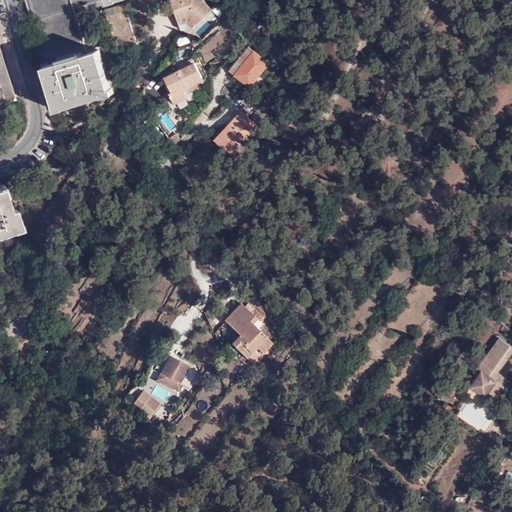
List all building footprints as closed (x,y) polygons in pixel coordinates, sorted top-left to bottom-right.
[(26,0),(27,0),(33,22),(46,65),(43,66),(55,105),(63,102),(65,107),(103,96),(101,91),(109,89),(98,51),(86,54),(72,9),(102,0),(26,0)] [(202,0),(171,0),(181,30),(190,31),(212,10),(202,0)] [(206,20),(194,29),(198,36),(211,27),(206,20)] [(268,64),(249,47),(240,58),(245,62),(243,64),(238,61),(230,71),(249,87),(268,64)] [(0,104),(15,100),(0,52),(0,104)] [(184,91),(203,81),(195,63),(162,80),(174,105),(187,98),(186,96),(184,91)] [(205,86),(203,81),(184,91),(186,96),(205,86)] [(112,88),(109,89),(101,91),(103,96),(103,97),(113,94),(112,88)] [(63,102),(55,105),(53,105),(55,111),(65,108),(65,107),(63,102)] [(159,118),(169,130),(175,125),(165,113),(159,118)] [(242,113),(219,137),(234,151),(256,126),(242,113)] [(234,151),(219,137),(215,141),(230,155),(234,151)] [(217,153),(210,146),(195,162),(202,169),(217,153)] [(0,233),(10,230),(9,226),(18,223),(13,208),(8,209),(3,195),(0,195),(0,233)] [(9,226),(10,230),(11,232),(21,228),(19,222),(18,223),(9,226)] [(231,345),(239,352),(244,346),(252,353),(256,348),(263,354),(272,344),(252,324),(257,319),(240,304),(224,321),(240,336),(231,345)] [(488,377),(511,347),(500,339),(477,370),(481,373),(482,373),(488,377)] [(244,346),(239,352),(246,359),(252,353),(244,346)] [(467,347),(450,368),(460,376),(477,354),(467,347)] [(511,354),(511,348),(511,347),(488,377),(505,389),(509,391),(511,386),(511,383),(498,374),(511,354)] [(164,384),(168,378),(186,387),(195,370),(169,356),(156,380),(164,384)] [(505,389),(488,377),(482,373),(481,373),(471,387),(494,403),(505,389)] [(445,380),(452,385),(456,380),(450,375),(445,380)] [(164,399),(168,392),(150,381),(145,388),(164,399)] [(443,396),(449,401),(458,390),(452,385),(443,396)] [(133,402),(139,408),(144,403),(149,397),(143,392),(133,402)] [(144,403),(139,408),(154,422),(159,418),(152,411),(154,409),(149,405),(147,406),(144,403)] [(502,418),(499,421),(499,424),(501,426),(505,426),(508,423),(507,419),(506,418),(502,418)]
